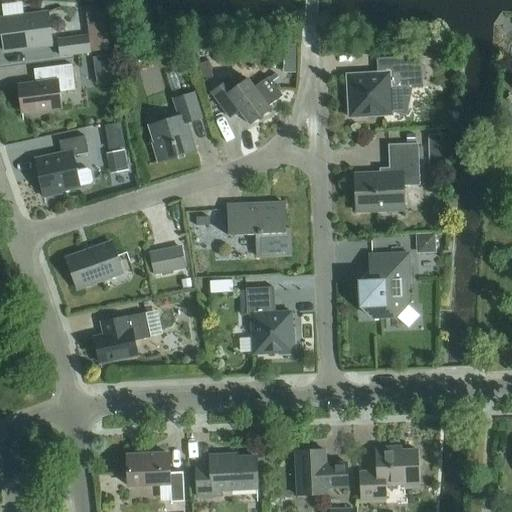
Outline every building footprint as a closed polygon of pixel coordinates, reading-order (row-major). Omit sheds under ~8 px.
[(1,19),(6,51),(52,45),(48,13),(1,19)] [(92,53),(89,36),(58,40),(61,58),(92,53)] [(413,88),(423,87),(421,57),(379,60),(379,73),(348,75),(350,118),(392,115),(392,112),(407,115),(413,88)] [(23,112),(62,107),(60,92),(76,90),(73,64),(43,68),(45,82),(19,86),(23,112)] [(231,80),(227,82),(222,75),(210,85),(215,92),(213,93),(226,112),(236,105),(251,125),(271,110),(269,106),(278,100),(280,90),(276,86),(271,79),(270,77),(255,87),(249,79),(237,88),(231,80)] [(277,75),(271,79),(276,86),(282,82),(277,75)] [(159,163),(196,151),(188,123),(203,118),(195,93),(174,100),(180,117),(150,126),(155,144),(153,144),(159,163)] [(89,168),(77,171),(74,156),(90,153),(86,136),(60,141),(63,153),(36,159),(45,198),(63,194),(62,192),(81,188),(80,187),(92,184),(94,181),(92,171),(89,168)] [(421,186),(419,145),(419,143),(389,145),(390,174),(356,175),(357,211),(379,211),(379,208),(405,207),(404,186),(421,186)] [(228,206),(229,236),(257,235),(258,257),(292,255),(291,228),(286,229),(285,204),(228,206)] [(436,253),(435,234),(416,235),(417,254),(436,253)] [(79,289),(123,273),(112,242),(68,258),(79,289)] [(186,269),(182,247),(150,253),(155,276),(186,269)] [(397,317),(409,305),(408,281),(411,281),(410,254),(370,255),(371,281),(360,282),(361,307),(373,319),(397,317)] [(274,287),(246,288),(248,315),(252,315),(254,355),(280,353),(280,355),(297,355),(296,338),(294,338),(292,312),(275,313),(274,287)] [(151,338),(146,313),(100,322),(102,335),(93,336),(99,365),(139,356),(136,341),(151,338)] [(361,472),(362,500),(386,499),(386,484),(404,483),(404,487),(420,486),(418,450),(402,451),(394,447),(376,448),(377,471),(361,472)] [(348,487),(347,462),(327,464),(326,450),(296,452),(298,495),(328,494),(328,488),(348,487)] [(170,454),(128,456),(129,486),(171,484),(172,502),(185,501),(184,473),(171,473),(170,454)] [(222,490),(258,489),(257,457),(228,458),(228,455),(211,456),(211,466),(197,467),(199,497),(222,496),(222,490)]
